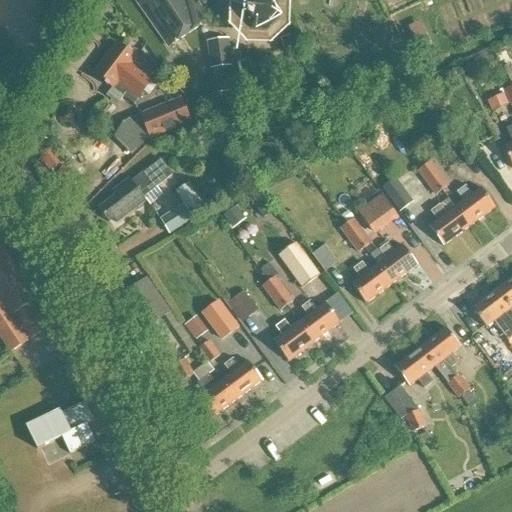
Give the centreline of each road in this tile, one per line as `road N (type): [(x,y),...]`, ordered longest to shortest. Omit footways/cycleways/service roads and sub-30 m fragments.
road 1 (residential): [(188,489),(511,240)]
road 2 (residential): [(188,489),(0,142)]
road 3 (secondary): [(0,127),(64,0)]
